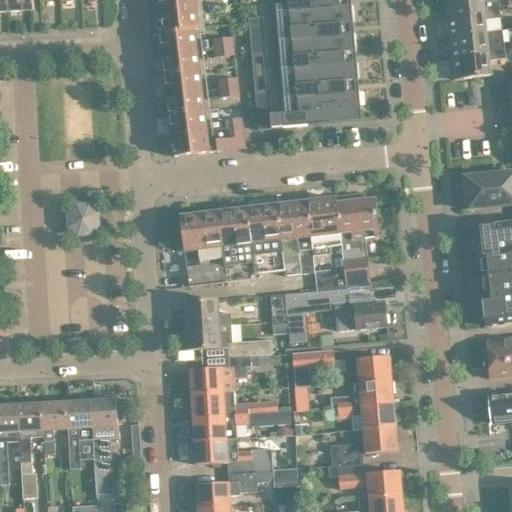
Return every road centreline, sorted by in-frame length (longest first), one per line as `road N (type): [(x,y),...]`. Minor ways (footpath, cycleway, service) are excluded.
road 1 (tertiary): [(451,511),(418,152)]
road 2 (residential): [(139,171),(418,152)]
road 3 (residential): [(150,362),(139,171)]
road 4 (tertiary): [(418,152),(410,0)]
road 5 (unclassified): [(0,370),(150,362)]
road 6 (unclassified): [(159,511),(150,362)]
road 7 (residential): [(41,176),(30,174),(20,50)]
road 8 (residential): [(139,171),(132,43)]
